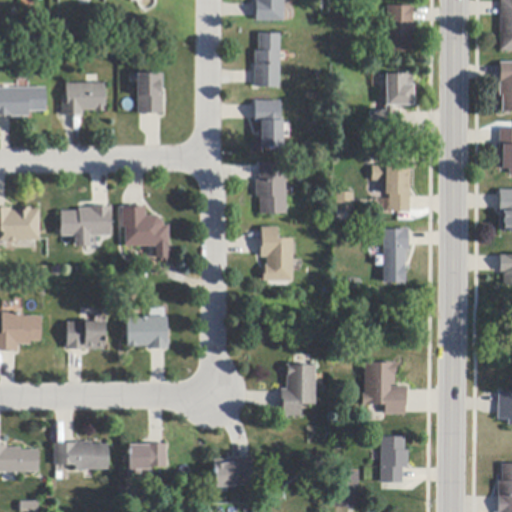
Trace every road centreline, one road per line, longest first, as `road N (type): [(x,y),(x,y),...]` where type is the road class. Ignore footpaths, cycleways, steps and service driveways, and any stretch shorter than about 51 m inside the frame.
road 1 (residential): [(450,511),(454,0)]
road 2 (residential): [(210,396),(207,0)]
road 3 (residential): [(210,396),(0,399)]
road 4 (residential): [(209,157),(0,160)]
